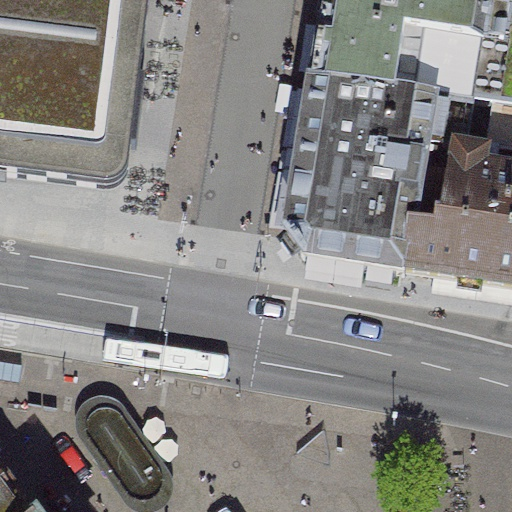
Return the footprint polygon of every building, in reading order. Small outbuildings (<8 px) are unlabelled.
[(127,189),(130,184),(132,159),(139,158),(147,89),(143,87),(153,14),(151,8),(146,0),(0,0),(0,188),(7,189),(11,184),(110,195),(117,194),(123,192),(127,189)] [(511,0),(330,0),(326,26),(485,51),(475,114),(496,111),(511,113),(511,0)] [(316,90),(475,114),(485,51),(326,26),(316,90)] [(355,270),(408,278),(420,199),(450,204),(459,153),(488,157),(489,151),(496,111),(475,114),(316,90),(292,239),(310,264),(355,270)] [(511,113),(496,111),(489,151),(511,154),(511,113)] [(408,278),(511,293),(511,179),(488,176),(491,159),(488,157),(459,153),(450,204),(420,199),(408,278)] [(88,440),(135,504),(140,506),(149,506),(157,504),(161,500),(166,491),(167,484),(165,478),(120,416),(115,412),(108,412),(101,414),(93,418),(88,426),(87,434),(88,440)] [(0,511),(27,511),(0,473),(0,511)]
